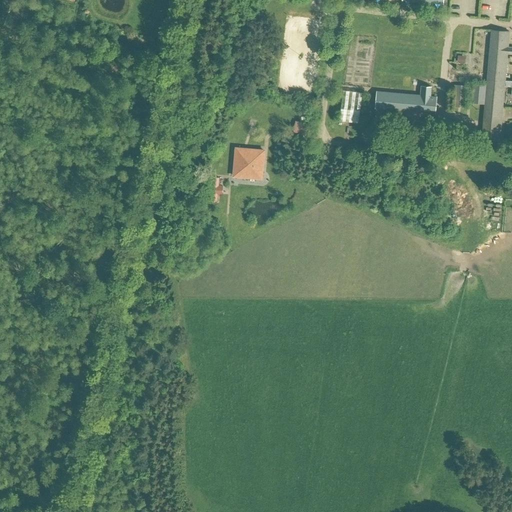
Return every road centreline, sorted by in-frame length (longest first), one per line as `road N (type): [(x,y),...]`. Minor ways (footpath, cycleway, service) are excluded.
road 1 (track): [(195,0),(78,511)]
road 2 (track): [(511,24),(347,15),(335,30),(322,121),(342,144),(511,172)]
